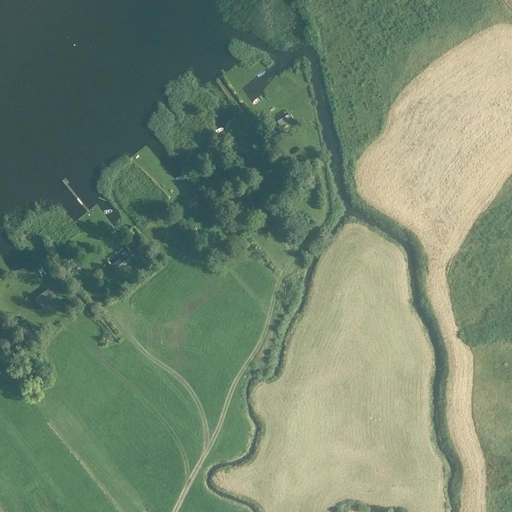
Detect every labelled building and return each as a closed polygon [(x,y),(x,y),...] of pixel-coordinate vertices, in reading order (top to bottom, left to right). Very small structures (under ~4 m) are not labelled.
[(290,114),(278,122),(281,127),(293,120),(290,114)] [(260,136),(253,140),(263,155),(269,151),(260,136)] [(69,246),(63,249),(70,260),(81,254),(77,247),(72,251),(69,246)] [(50,289),(35,299),(44,312),(59,302),(50,289)] [(20,328),(29,341),(34,337),(25,324),(20,328)]
